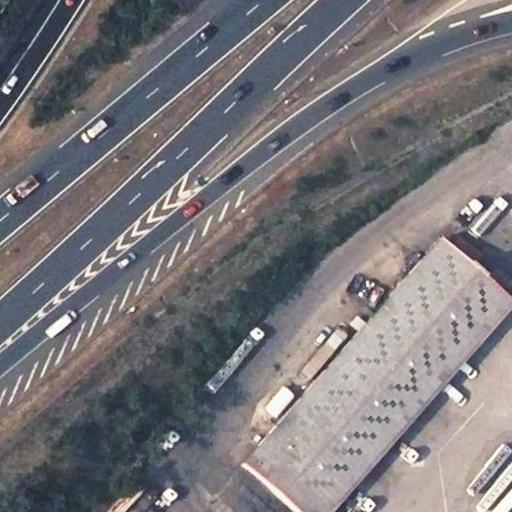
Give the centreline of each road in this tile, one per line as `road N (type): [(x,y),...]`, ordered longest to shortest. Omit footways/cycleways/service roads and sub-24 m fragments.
road 1 (motorway): [(0,366),(345,92),(419,52),(511,22)]
road 2 (motorway): [(0,329),(343,0)]
road 3 (motorway): [(262,0),(0,219)]
road 4 (motorway): [(69,0),(0,104)]
